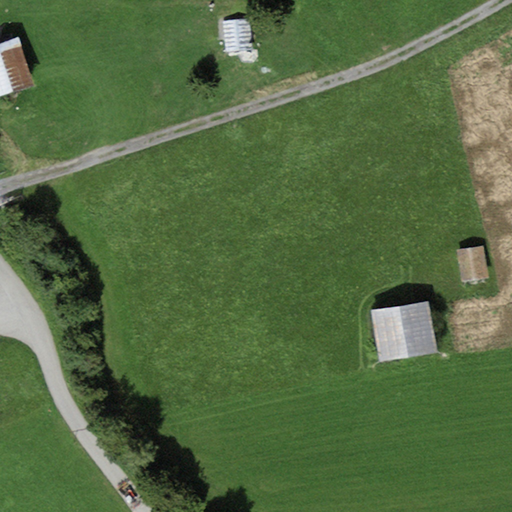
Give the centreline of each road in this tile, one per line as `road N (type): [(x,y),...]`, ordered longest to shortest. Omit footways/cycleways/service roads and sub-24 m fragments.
road 1 (track): [(0,183),(134,149),(422,41),(498,0)]
road 2 (track): [(141,511),(74,420),(35,325),(0,268)]
